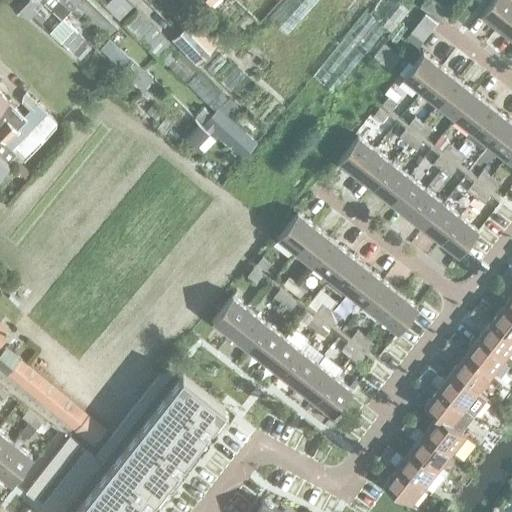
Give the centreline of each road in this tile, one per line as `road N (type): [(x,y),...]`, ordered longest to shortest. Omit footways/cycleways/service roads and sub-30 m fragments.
road 1 (residential): [(206,511),(255,449),(269,444),(326,477),(349,472),(390,410),(388,393),(462,298)]
road 2 (residential): [(462,298),(314,180)]
